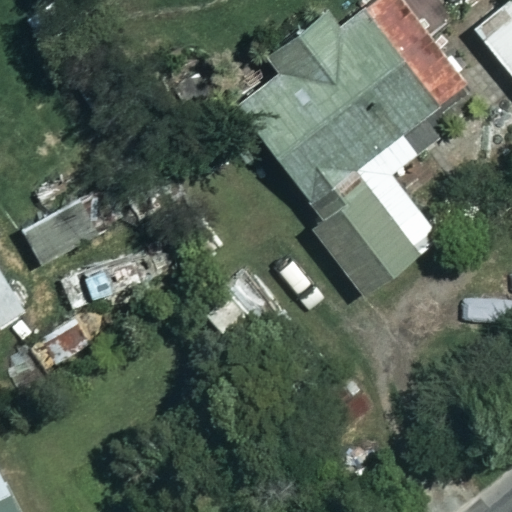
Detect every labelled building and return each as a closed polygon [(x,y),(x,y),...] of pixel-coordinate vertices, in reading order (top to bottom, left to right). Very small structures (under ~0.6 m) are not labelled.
[(432,98),(362,0),(319,0),(263,40),(279,62),(236,92),(316,206),(305,213),(356,285),(435,230),(387,163),(411,146),(395,124),(432,98)] [(511,0),(508,0),(475,27),(511,72),(511,0)] [(119,214),(102,183),(21,226),(38,258),(119,214)] [(0,319),(23,305),(0,268),(0,319)] [(0,511),(16,511),(0,476),(0,511)]
